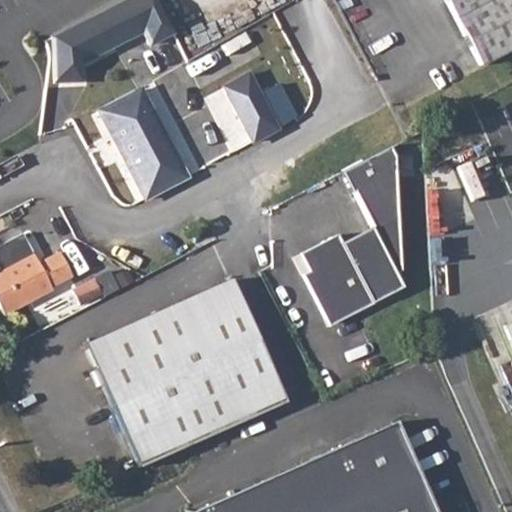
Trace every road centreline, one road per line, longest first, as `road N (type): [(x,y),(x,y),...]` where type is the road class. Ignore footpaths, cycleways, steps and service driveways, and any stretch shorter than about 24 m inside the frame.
road 1 (unknown): [(476,511),(442,430),(415,390),(378,396),(139,511)]
road 2 (unknown): [(511,269),(476,288),(454,320),(455,347),(511,477)]
